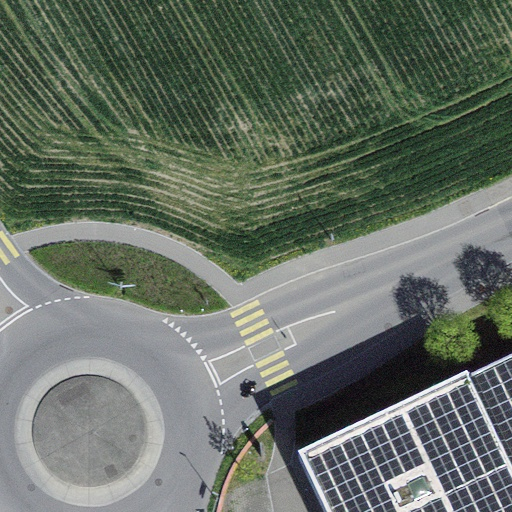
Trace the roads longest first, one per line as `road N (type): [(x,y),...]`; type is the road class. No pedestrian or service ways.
road 1 (tertiary): [(511,230),(185,384)]
road 2 (tertiary): [(185,384),(131,334),(96,325),(25,342)]
road 3 (tertiary): [(165,511),(189,476),(197,445),(185,384)]
